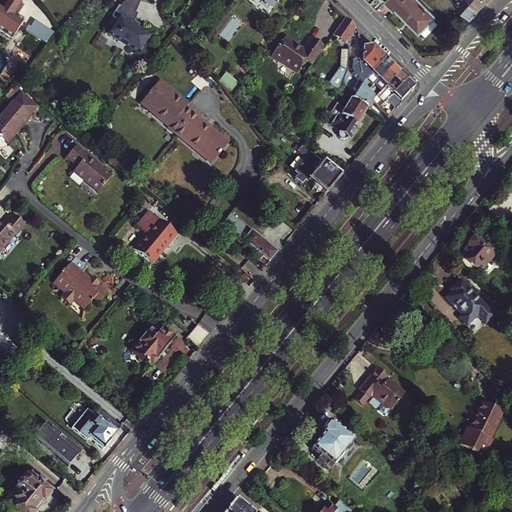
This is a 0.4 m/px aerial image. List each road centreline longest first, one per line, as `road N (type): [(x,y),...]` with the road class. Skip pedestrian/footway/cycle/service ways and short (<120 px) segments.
road 1 (primary): [(465,111),(134,511)]
road 2 (primary): [(153,511),(474,122)]
road 3 (secondary): [(376,152),(131,450)]
road 4 (tertiary): [(208,511),(433,239)]
road 5 (unknown): [(147,430),(14,323)]
road 6 (tertiary): [(433,239),(479,171),(482,141),(474,122)]
